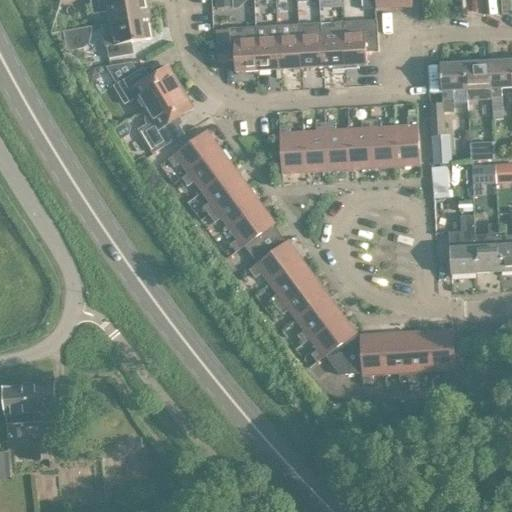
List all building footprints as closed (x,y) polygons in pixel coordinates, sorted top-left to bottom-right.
[(103,0),(107,22),(146,15),(143,0),(87,0),(88,3),(103,0)] [(359,0),(360,8),(373,8),(372,0),(359,0)] [(482,0),(462,0),(463,15),(483,14),(482,0)] [(146,15),(107,22),(111,43),(103,45),(106,57),(130,53),(128,41),(150,37),(146,15)] [(339,20),(342,65),(342,68),(354,68),(354,64),(364,63),(363,52),(375,51),(373,15),(339,18),(339,20)] [(339,20),(317,21),(320,66),(342,65),(339,20)] [(317,21),(296,22),(298,67),(320,66),(317,21)] [(296,22),(274,24),(277,68),(298,67),(296,22)] [(274,24),(253,25),(255,70),(277,68),(274,24)] [(255,70),(253,25),(226,27),(226,29),(214,30),(215,60),(232,59),(233,71),(255,70)] [(501,117),(498,87),(511,87),(510,59),(485,61),(486,88),(488,88),(490,118),(501,117)] [(485,61),(461,62),(462,90),(465,89),(466,109),(475,109),(473,89),(486,88),(485,61)] [(437,91),(439,91),(440,102),(427,103),(428,136),(429,164),(448,163),(447,134),(443,134),(441,112),(451,111),(451,98),(450,98),(450,90),(462,90),(461,62),(435,64),(437,91)] [(113,83),(110,85),(121,103),(136,94),(143,107),(178,86),(165,66),(146,77),(140,67),(134,70),(113,83)] [(91,68),(83,73),(87,81),(95,76),(91,68)] [(144,124),(137,129),(151,152),(182,133),(176,124),(180,122),(176,116),(190,107),(178,86),(143,107),(145,110),(141,111),(142,121),(144,124)] [(404,125),(391,126),(394,166),(417,164),(415,125),(414,125),(414,116),(404,117),(404,125)] [(378,118),(368,119),(371,167),(394,166),(391,126),(378,127),(378,118)] [(109,128),(116,139),(126,133),(128,125),(124,119),(109,128)] [(359,128),(346,129),(348,169),(371,167),(368,119),(358,119),(359,128)] [(332,121),(322,122),(325,170),(348,169),(346,129),(332,129),(332,121)] [(313,131),(300,131),(303,171),(325,170),(322,122),(312,122),(313,131)] [(303,171),(300,131),(287,132),(286,124),(276,124),(277,133),(279,173),(303,171)] [(178,161),(185,172),(218,149),(204,129),(172,153),(172,154),(165,159),(171,167),(178,161)] [(491,140),(467,141),(468,158),(492,157),(491,140)] [(191,180),(199,191),(231,167),(218,149),(185,172),(179,177),(184,185),(191,180)] [(140,154),(130,160),(133,164),(142,158),(140,154)] [(492,164),(493,183),(511,181),(511,161),(492,163),(492,164)] [(492,163),(468,165),(469,184),(480,184),(493,183),(492,164),(492,163)] [(446,195),(444,164),(428,166),(430,196),(446,195)] [(200,206),(206,214),(245,186),(231,167),(199,191),(207,201),(200,206)] [(218,217),(226,227),(259,204),(245,186),(206,214),(211,222),(218,217)] [(469,198),(455,199),(456,209),(469,209),(469,198)] [(242,245),(271,224),(272,223),(259,204),(226,227),(234,238),(227,243),(233,251),(240,246),(242,245)] [(511,233),(496,234),(497,244),(496,244),(497,271),(511,270),(511,208),(509,208),(510,221),(511,233)] [(486,233),(472,234),(473,246),(472,246),(473,273),(497,271),(496,244),(497,244),(496,234),(495,223),(485,224),(486,233)] [(242,245),(254,262),(283,241),(271,224),(242,245)] [(473,273),(472,246),(473,246),(472,234),(472,224),(451,226),(452,247),(447,247),(448,274),(473,273)] [(259,272),(266,282),(299,259),(285,240),(283,241),(254,262),(252,263),(253,264),(246,269),(252,277),(259,272)] [(267,298),(273,306),(312,277),(299,259),(266,282),(274,293),(267,298)] [(286,309),(294,319),(326,296),(312,277),(273,306),(279,314),(286,309)] [(300,342),(307,338),(339,314),(326,296),(294,319),(301,330),(294,335),(300,342)] [(323,355),(352,334),(353,333),(339,314),(307,338),(315,348),(308,353),(314,361),(321,356),(323,355)] [(449,329),(426,330),(428,370),(442,369),(442,378),(452,377),(451,369),(452,369),(449,329)] [(426,330),(403,332),(406,380),(416,380),(415,371),(428,370),(426,330)] [(403,332),(380,333),(383,373),(396,372),(396,381),(406,380),(403,332)] [(357,337),(359,373),(359,375),(360,375),(360,383),(370,382),(370,374),(383,373),(380,333),(357,335),(357,337)] [(336,374),(359,373),(357,337),(352,334),(323,355),(336,374)] [(3,415),(4,423),(27,422),(27,413),(31,413),(31,421),(53,420),(53,412),(50,384),(1,387),(3,415)] [(30,439),(32,460),(47,459),(46,438),(30,439)]
